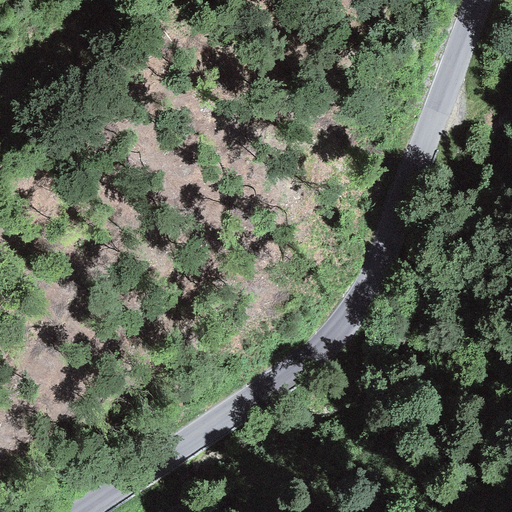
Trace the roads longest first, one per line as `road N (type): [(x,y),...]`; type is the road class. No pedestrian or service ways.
road 1 (secondary): [(416,161),(365,292),(326,344),(82,511)]
road 2 (track): [(0,169),(98,100),(125,30),(166,0)]
road 3 (secondary): [(416,161),(476,0)]
